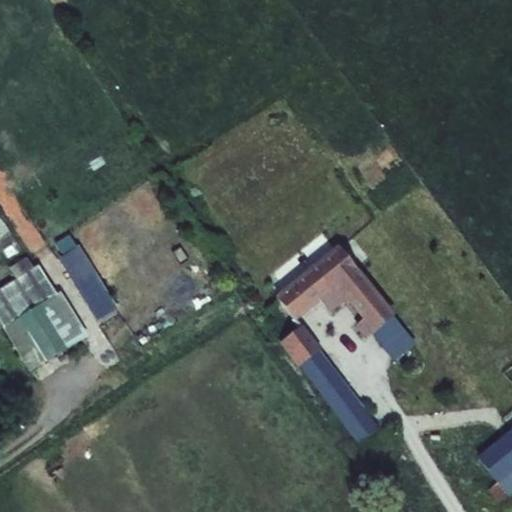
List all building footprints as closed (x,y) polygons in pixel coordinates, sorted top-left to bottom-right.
[(361,335),(385,314),(329,247),(267,301),(288,325),(319,299),(327,308),(339,297),(350,309),(354,305),(363,316),(352,325),(361,335)] [(67,250),(53,259),(70,284),(84,275),(67,250)] [(36,270),(0,294),(0,332),(32,379),(86,343),(36,270)] [(323,368),(293,329),(276,343),(306,382),(323,368)] [(511,465),(511,427),(471,460),(488,483),(511,465)]
